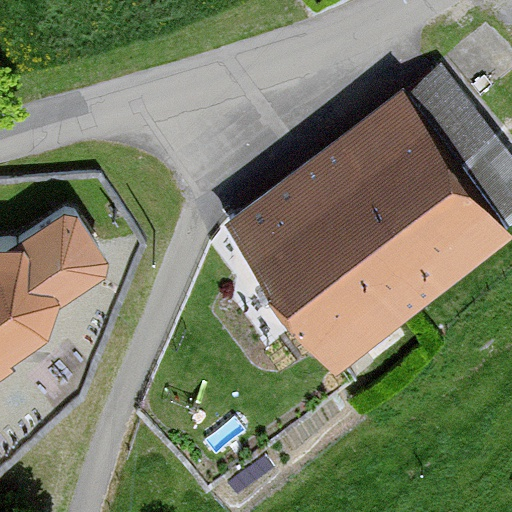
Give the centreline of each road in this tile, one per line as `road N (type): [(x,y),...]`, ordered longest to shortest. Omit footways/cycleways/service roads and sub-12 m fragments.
road 1 (unclassified): [(83,511),(112,421),(260,68)]
road 2 (residential): [(260,68),(0,132)]
road 3 (residential): [(413,0),(334,43),(260,68)]
